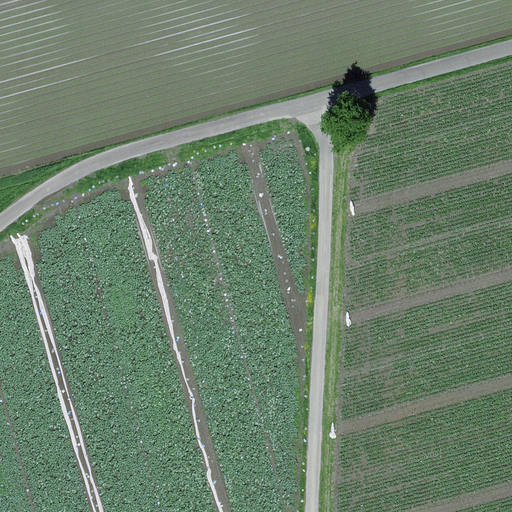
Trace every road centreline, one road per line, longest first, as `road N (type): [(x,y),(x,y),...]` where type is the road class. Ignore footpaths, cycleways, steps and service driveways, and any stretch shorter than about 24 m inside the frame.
road 1 (unclassified): [(0,223),(98,159),(511,47)]
road 2 (track): [(324,98),(311,511)]
